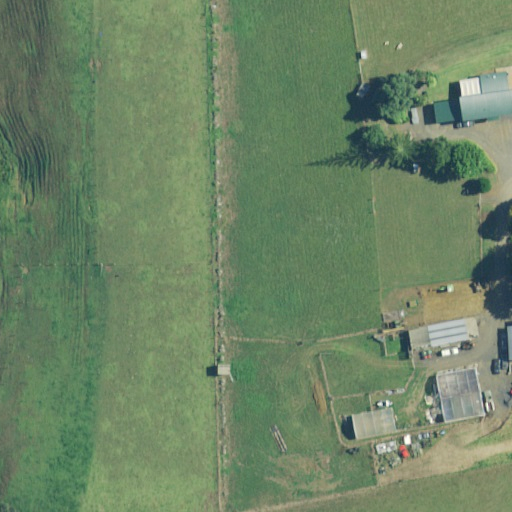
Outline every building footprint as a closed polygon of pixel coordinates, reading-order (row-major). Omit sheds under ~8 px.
[(435,104),(438,124),(463,121),(511,114),(511,74),(511,72),(460,79),(463,101),(435,104)] [(470,340),(466,319),(418,328),(422,348),(470,340)] [(441,399),(481,392),(476,368),(437,375),(441,399)] [(481,392),(441,399),(446,423),(485,416),(481,392)] [(407,430),(402,406),(353,416),(358,440),(407,430)]
